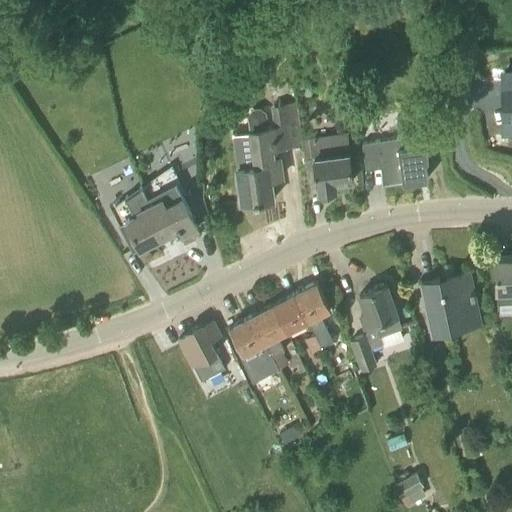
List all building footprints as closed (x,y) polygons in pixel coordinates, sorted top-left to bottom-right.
[(278,176),(274,149),(302,145),(298,104),(274,106),(277,126),(251,130),(233,132),(242,200),(254,199),(255,201),(274,199),(271,177),(277,177),(277,178),(281,178),(280,176),(278,176)] [(428,178),(426,160),(429,159),(422,112),(398,115),(401,137),(363,142),(366,168),(381,166),(384,184),(428,178)] [(353,178),(347,134),(303,139),(306,164),(316,163),(318,184),(321,184),(325,187),(332,186),(334,182),(337,182),(337,180),(353,178)] [(150,202),(165,231),(178,225),(183,234),(198,226),(183,197),(163,207),(159,198),(150,202)] [(155,237),(165,231),(150,202),(132,211),(134,214),(120,221),(134,250),(156,239),(155,237)] [(511,257),(500,258),(497,258),(497,289),(498,301),(511,300),(511,257)] [(434,332),(480,322),(469,270),(422,280),(434,332)] [(316,332),(322,345),(334,339),(320,313),(331,307),(317,281),(295,292),(309,319),(316,332)] [(384,285),(383,283),(374,286),(375,288),(360,293),(366,310),(361,311),(366,325),(368,329),(366,333),(352,338),(362,369),(378,363),(372,346),(384,342),(381,335),(402,327),(387,284),(384,285)] [(287,329),(309,319),(295,292),(274,303),(287,329)] [(277,335),(287,329),(274,303),(252,314),(266,340),(265,341),(273,355),(279,367),(288,363),(282,351),(284,349),(277,335)] [(244,352),(265,341),(266,340),(252,314),(230,325),(244,352)] [(220,334),(213,320),(203,325),(202,323),(188,330),(189,333),(179,337),(202,380),(226,368),(211,339),(220,334)] [(312,350),(322,345),(316,332),(306,338),(312,350)] [(294,424),(279,431),(285,443),(299,436),(294,424)] [(406,503),(420,496),(416,488),(424,485),(418,471),(395,482),(406,503)]
